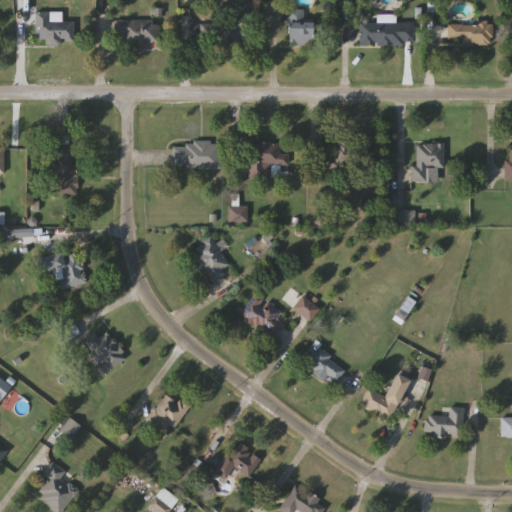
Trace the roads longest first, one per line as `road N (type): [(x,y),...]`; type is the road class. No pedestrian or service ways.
road 1 (residential): [(128,94),(133,269),(168,328),(312,440),(391,488),(511,496)]
road 2 (residential): [(0,94),(511,97)]
